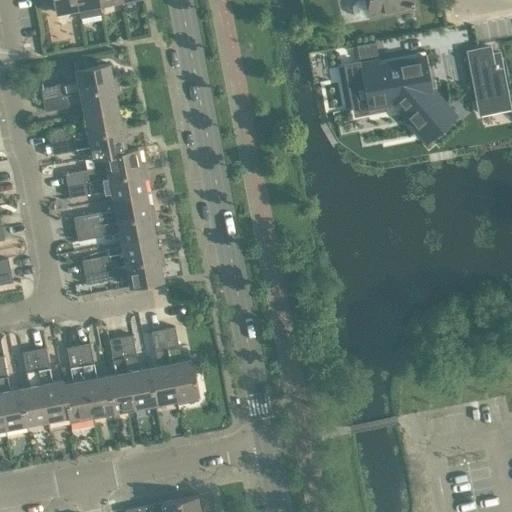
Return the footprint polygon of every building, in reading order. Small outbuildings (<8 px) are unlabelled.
[(55,0),(57,9),(79,5),(77,0),(55,0)] [(77,0),(79,5),(81,14),(102,10),(100,1),(99,0),(77,0)] [(368,0),(372,15),(416,6),(414,0),(368,0)] [(379,51),(376,37),(357,41),(359,55),(379,51)] [(491,43),(469,47),(481,110),(510,104),(500,49),(492,50),(491,43)] [(379,57),(360,61),(368,99),(396,93),(432,134),(451,116),(426,88),(428,85),(422,53),(380,61),(379,57)] [(85,55),(74,58),(76,65),(87,63),(85,55)] [(64,80),(41,84),(43,96),(118,81),(116,74),(112,75),(109,60),(76,67),(78,78),(64,81),(64,80)] [(118,81),(43,96),(45,108),(68,103),(68,102),(82,99),(84,110),(118,104),(115,90),(119,89),(118,81)] [(72,123),(49,127),(51,139),(126,125),(125,117),(121,118),(118,104),(84,110),(86,121),(72,124),(72,123)] [(126,125),(51,139),(52,140),(53,149),(54,151),(77,146),(76,145),(91,142),(93,154),(126,147),(124,133),(128,132),(126,125)] [(92,165),(66,170),(68,182),(146,167),(145,159),(141,160),(138,145),(126,147),(93,154),(93,155),(95,165),(92,165)] [(146,167),(68,182),(70,194),(97,189),(101,188),(108,192),(109,196),(113,196),(147,189),(144,175),(148,174),(146,167)] [(101,208),(74,213),(76,225),(155,210),(153,202),(149,203),(147,189),(113,196),(115,207),(101,210),(101,208)] [(155,210),(76,225),(78,237),(105,232),(105,230),(119,228),(121,239),(155,232),(152,218),(156,218),(155,210)] [(109,251),(82,257),(84,268),(163,253),(161,245),(158,246),(155,232),(121,239),(123,250),(109,253),(109,251)] [(163,253),(84,268),(87,280),(114,275),(113,274),(127,271),(130,283),(163,276),(161,262),(164,261),(163,253)] [(0,268),(11,267),(9,255),(0,256),(0,268)] [(11,267),(0,268),(0,280),(13,278),(11,267)] [(175,323),(163,325),(177,396),(199,391),(192,355),(182,357),(175,323)] [(158,362),(149,363),(156,400),(177,396),(163,325),(151,327),(158,362)] [(133,331),(121,333),(135,404),(156,400),(149,363),(139,365),(133,331)] [(116,370),(106,372),(113,408),(135,404),(121,333),(109,335),(116,370)] [(90,339),(78,341),(92,412),(113,408),(106,372),(97,373),(90,339)] [(64,380),(70,412),(69,412),(70,416),(92,412),(78,341),(67,344),(74,378),(64,380)] [(46,343),(34,346),(48,417),(69,412),(70,412),(64,380),(63,376),(53,378),(46,343)] [(29,382),(20,384),(27,421),(48,417),(34,346),(22,348),(29,382)] [(4,352),(0,352),(0,396),(5,425),(27,421),(20,384),(10,386),(4,352)] [(4,453),(0,458),(0,461),(6,466),(11,458),(4,453)] [(162,499),(125,506),(126,511),(152,511),(164,510),(164,511),(200,511),(197,492),(162,498),(162,499)]
